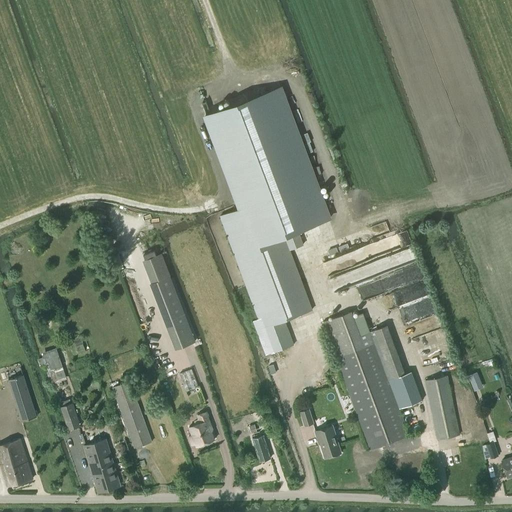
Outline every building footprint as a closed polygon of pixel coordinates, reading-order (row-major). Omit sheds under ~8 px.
[(280,87),(205,115),(240,209),(220,216),(259,320),(253,322),(265,356),(294,345),(284,321),(312,310),(289,250),(303,244),(298,230),(329,218),(280,87)] [(329,274),(334,291),(417,265),(407,233),(374,243),(377,251),(371,253),(373,260),(329,274)] [(154,250),(143,255),(145,259),(156,255),(154,250)] [(195,342),(161,253),(156,255),(145,259),(143,260),(152,284),(151,284),(176,349),(195,342)] [(425,282),(385,295),(389,308),(429,295),(425,282)] [(395,400),(387,380),(370,332),(360,336),(351,312),(323,322),(370,450),(408,436),(398,409),(395,400)] [(437,315),(407,324),(411,337),(441,328),(437,315)] [(65,379),(55,350),(43,355),(53,383),(61,380),(65,379)] [(118,352),(102,358),(108,374),(124,367),(118,352)] [(187,390),(200,385),(192,368),(180,373),(187,390)] [(398,409),(421,400),(422,400),(411,371),(387,380),(395,400),(398,409)] [(477,372),(468,375),(472,383),(480,380),(477,372)] [(22,422),(36,417),(23,374),(8,379),(22,422)] [(425,381),(429,400),(437,440),(459,435),(447,376),(425,381)] [(151,442),(137,400),(130,381),(113,387),(135,448),(151,442)] [(70,399),(68,400),(59,402),(69,430),(81,426),(73,402),(71,403),(70,399)] [(473,404),(459,407),(465,433),(479,430),(473,404)] [(306,426),(313,424),(309,410),(301,412),(306,426)] [(212,440),(214,440),(211,432),(212,430),(206,412),(197,415),(199,420),(196,421),(195,423),(196,424),(189,427),(192,435),(188,437),(192,445),(195,444),(196,447),(206,443),(207,444),(213,442),(212,440)] [(339,454),(341,453),(333,426),(316,432),(320,445),(321,445),(326,458),(333,456),(334,458),(340,456),(339,454)] [(260,462),(271,459),(264,436),(253,439),(260,462)] [(20,439),(0,445),(0,462),(8,487),(32,479),(20,439)] [(98,492),(120,486),(106,439),(84,446),(98,492)] [(491,458),(499,455),(494,442),(486,445),(491,458)] [(508,477),(511,475),(511,460),(503,464),(508,477)]
